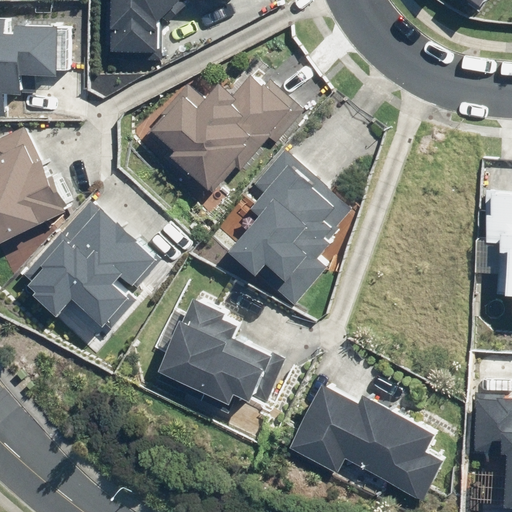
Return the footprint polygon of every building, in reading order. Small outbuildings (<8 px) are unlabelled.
[(115,0),(115,51),(158,53),(160,20),(181,0),(115,0)] [(467,0),(480,10),(486,0),(467,0)] [(57,76),(59,28),(18,27),(17,35),(7,34),(7,18),(0,17),(0,115),(5,115),(6,93),(22,94),(22,75),(57,76)] [(168,153),(215,194),(238,168),(241,171),(271,137),(276,141),(305,109),(272,79),(264,88),(252,77),(233,98),(219,86),(207,100),(190,85),(165,113),(167,115),(151,133),(171,150),(168,153)] [(23,147),(0,158),(0,241),(63,209),(41,159),(33,164),(23,147)] [(295,303),(326,266),(317,258),(332,241),(328,238),(353,209),(286,151),(258,183),(268,191),(253,209),(261,216),(230,253),(256,276),(259,272),(295,303)] [(511,193),(488,192),(486,243),(477,242),(476,272),(500,273),(499,294),(505,295),(505,297),(511,297),(511,193)] [(90,207),(19,285),(56,316),(70,302),(101,329),(127,299),(113,286),(121,277),(133,289),(154,262),(90,207)] [(163,373),(160,380),(230,412),(237,396),(249,402),(264,370),(266,371),(273,358),(233,339),(239,327),(224,321),(227,315),(195,300),(189,311),(178,306),(159,347),(170,352),(160,372),(163,373)] [(325,386),(292,447),(338,472),(345,458),(424,500),(445,462),(427,452),(436,436),(363,397),(360,404),(325,386)] [(507,508),(511,507),(511,399),(506,399),(506,393),(479,392),(477,439),(480,439),(480,450),(503,451),(503,455),(509,456),(507,508)]
